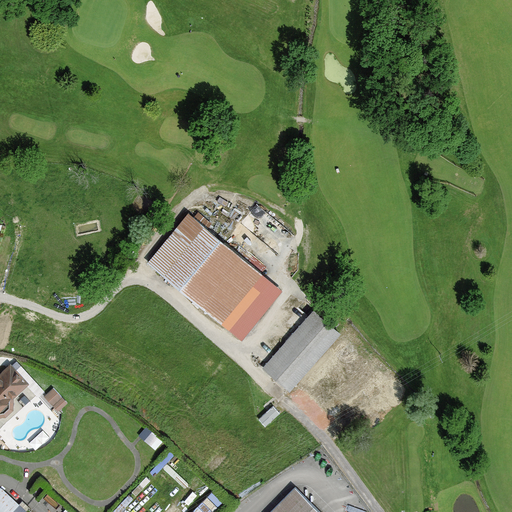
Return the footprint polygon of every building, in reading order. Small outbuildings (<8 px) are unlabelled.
[(243,337),(286,287),(193,209),(152,258),(243,337)] [(292,389),(339,331),(315,310),(266,367),(292,389)] [(35,330),(25,328),(21,345),(56,353),(60,331),(36,326),(35,330)] [(0,414),(6,415),(12,408),(12,401),(13,400),(12,398),(19,391),(17,389),(25,381),(12,367),(0,377),(0,414)] [(25,381),(17,389),(19,391),(27,384),(25,381)] [(55,389),(47,396),(55,404),(63,397),(55,389)] [(277,404),(262,416),(269,425),(284,412),(277,404)] [(322,511),(298,488),(274,511),(322,511)] [(210,493),(190,511),(212,511),(221,503),(210,493)] [(12,504),(3,496),(0,499),(0,505),(6,511),(14,511),(19,507),(14,502),(12,504)]
